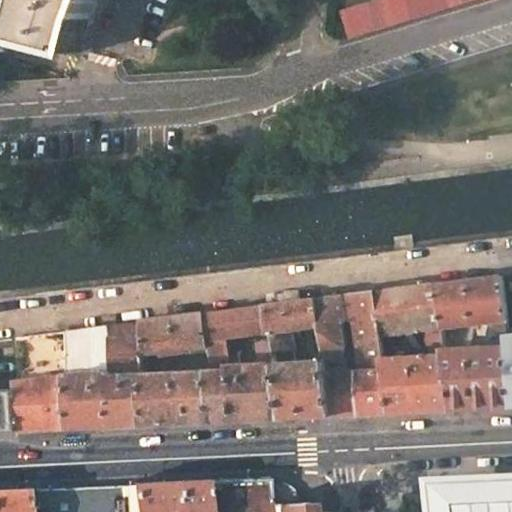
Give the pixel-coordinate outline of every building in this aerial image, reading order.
[(36,0),(22,36),(79,51),(91,13),(96,0),(36,0)] [(379,0),(343,11),(351,37),(473,0),(379,0)] [(503,275),(435,284),(444,328),(494,321),(496,347),(449,350),(462,410),(496,408),(511,407),(511,336),(509,319),(503,275)] [(449,350),(444,328),(435,284),(379,291),(388,342),(389,351),(399,351),(396,334),(437,330),(441,356),(400,358),(390,358),(393,371),(400,414),(436,412),(462,410),(449,350)] [(379,291),(353,295),(356,320),(359,319),(361,332),(371,343),(388,342),(379,291)] [(348,295),(319,299),(324,326),(328,344),(329,348),(352,347),(347,321),(352,321),(348,295)] [(279,345),(282,364),(291,419),(322,418),(341,417),(334,374),(331,361),(311,362),(304,363),(300,329),(306,328),(309,328),(324,326),(319,299),(270,305),(274,335),(277,334),(279,345)] [(270,305),(211,313),(216,345),(218,366),(231,365),(229,338),(274,335),(270,305)] [(165,352),(216,345),(211,313),(144,322),(151,354),(165,352)] [(153,365),(151,354),(144,322),(70,331),(75,377),(73,377),(75,431),(124,429),(152,427),(156,376),(153,365)] [(324,326),(309,328),(312,346),(328,344),(324,326)] [(300,329),(304,363),(311,362),(306,328),(300,329)] [(75,377),(70,331),(24,337),(30,382),(23,383),(25,434),(75,431),(73,377),(75,377)] [(393,371),(390,358),(389,351),(388,342),(371,343),(361,332),(367,373),(393,371)] [(271,346),(273,365),(282,364),(279,345),(271,346)] [(334,374),(356,373),(352,347),(329,348),(331,361),(334,374)] [(166,363),(165,352),(151,354),(153,365),(166,363)] [(273,365),(238,367),(238,370),(221,372),(225,423),(254,422),(291,419),(282,364),(273,365)] [(400,414),(393,371),(367,373),(363,373),(369,415),(389,414),(400,414)] [(221,372),(219,372),(156,376),(152,427),(191,425),(225,423),(221,372)] [(363,373),(356,373),(334,374),(341,417),(360,416),(369,415),(363,373)] [(0,435),(25,434),(23,383),(0,385),(0,435)] [(224,480),(203,481),(203,511),(268,511),(267,484),(266,478),(224,480)] [(149,483),(126,484),(127,511),(203,511),(203,481),(149,483)] [(49,488),(23,489),(24,511),(127,511),(126,484),(106,485),(94,501),(61,502),(49,488)] [(284,484),(267,484),(268,511),(307,511),(307,507),(300,507),(296,491),(293,487),(289,485),(284,484)] [(62,487),(49,488),(61,502),(94,501),(106,485),(62,487)] [(24,511),(23,489),(0,489),(0,511),(24,511)] [(481,511),(511,511),(511,489),(480,493),(481,511)]
